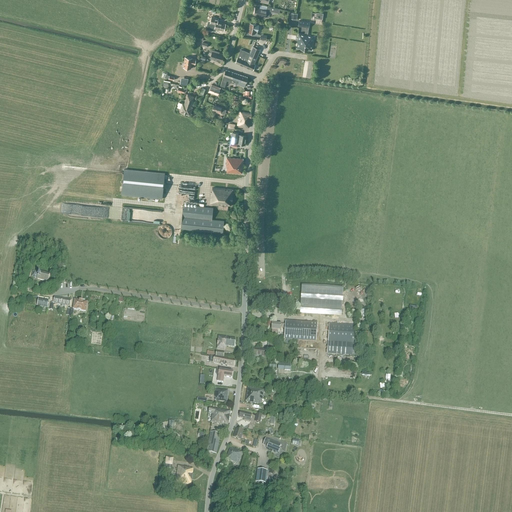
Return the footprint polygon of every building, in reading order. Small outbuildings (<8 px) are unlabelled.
[(265,17),(266,11),(255,8),(254,14),(265,17)] [(210,23),(215,25),(214,29),(224,31),(226,24),(217,22),(218,18),(211,17),(210,23)] [(257,34),(258,25),(251,23),(249,32),(257,34)] [(296,48),(301,49),(307,50),(312,50),(311,50),(313,39),(312,39),(313,35),(308,35),(304,34),(299,33),(297,48),(296,48)] [(235,63),(253,70),(255,65),(254,64),(260,49),(253,46),(250,52),(249,53),(250,53),(241,50),(235,63)] [(224,55),(219,53),(219,52),(210,49),(208,54),(211,55),(210,58),(222,61),(224,55)] [(193,58),(185,57),(183,67),(191,69),(192,64),(195,65),(196,59),(193,58)] [(247,78),(226,70),(224,76),(221,84),(220,86),(225,88),(227,81),(228,82),(228,83),(230,84),(231,82),(234,83),(234,82),(237,83),(237,84),(244,87),(246,83),(247,78)] [(220,87),(212,84),(209,91),(218,94),(220,87)] [(191,106),(194,96),(188,94),(186,102),(183,101),(183,103),(179,102),(178,105),(182,106),(180,111),(190,114),(192,106),(191,106)] [(222,108),(223,107),(214,104),(213,109),(217,110),(217,112),(221,113),(221,112),(225,113),(227,109),(222,108)] [(249,127),(251,113),(240,111),(238,125),(249,127)] [(239,133),(232,132),(230,143),(245,145),(247,135),(239,134),(239,133)] [(243,158),(227,157),(226,168),(227,168),(226,172),(242,174),(243,158)] [(162,199),(165,173),(124,169),(121,195),(162,199)] [(233,189),(212,187),(211,192),(210,192),(209,204),(231,206),(233,189)] [(212,220),(213,208),(183,205),(180,229),(223,233),(224,221),(212,220)] [(166,224),(164,224),(163,225),(162,225),(160,226),(159,227),(159,228),(158,229),(158,230),(158,231),(158,232),(158,233),(158,234),(159,235),(160,236),(160,237),(162,238),(163,238),(164,238),(165,239),(167,238),(168,238),(169,237),(170,236),(171,235),(172,234),(172,232),(172,231),(172,230),(171,229),(171,228),(170,226),(169,226),(167,225),(166,224)] [(49,282),(51,275),(39,272),(39,275),(36,274),(37,272),(33,271),(31,277),(36,278),(36,276),(38,277),(38,279),(49,282)] [(300,314),(342,317),(343,288),(302,285),(300,314)] [(70,306),(71,300),(56,297),(55,303),(70,306)] [(48,307),(49,301),(39,299),(38,305),(48,307)] [(80,300),(80,301),(75,300),(74,309),(71,309),(70,316),(73,316),(74,309),(86,311),(88,302),(83,301),(80,300)] [(272,323),(272,330),(272,332),(277,332),(278,330),(281,330),(281,328),(285,328),(284,339),(316,341),(317,323),(285,320),(285,324),(272,323)] [(329,324),(328,342),(327,354),(355,356),(356,344),(352,343),(352,339),(355,339),(355,335),(355,330),(355,325),(329,324)] [(235,347),(236,339),(227,338),(228,337),(220,336),(218,349),(226,350),(226,346),(235,347)] [(275,347),(267,346),(267,350),(265,350),(253,348),(253,356),(254,356),(254,357),(258,358),(258,357),(264,357),(264,354),(267,354),(268,352),(275,353),(275,347)] [(229,367),(234,368),(235,360),(224,358),(224,353),(216,352),(216,357),(214,357),(213,364),(219,365),(229,367)] [(234,371),(220,369),(220,370),(217,369),(216,375),(219,375),(218,382),(224,383),(225,376),(233,377),(234,371)] [(266,393),(266,391),(248,388),(246,402),(261,404),(262,400),(263,400),(264,392),(266,393)] [(227,402),(228,391),(217,390),(216,398),(217,398),(216,401),(227,402)] [(209,408),(208,414),(213,415),(212,419),(212,423),(228,426),(230,411),(214,409),(209,408)] [(252,414),(247,413),(241,412),(240,417),(245,418),(244,420),(250,421),(252,414)] [(243,431),(237,429),(234,437),(240,440),(243,431)] [(217,454),(221,434),(210,432),(207,452),(217,454)] [(263,445),(267,447),(267,449),(278,454),(280,449),(279,449),(281,445),(266,439),(263,445)] [(238,463),(242,452),(230,448),(226,459),(238,463)] [(254,459),(251,458),(244,456),(240,469),(248,471),(250,464),(252,464),(254,459)] [(174,458),(166,457),(165,464),(165,468),(172,469),(172,465),(174,458)] [(190,468),(178,466),(175,483),(191,485),(194,469),(190,469),(190,468)] [(258,471),(257,482),(265,484),(266,472),(258,471)]
